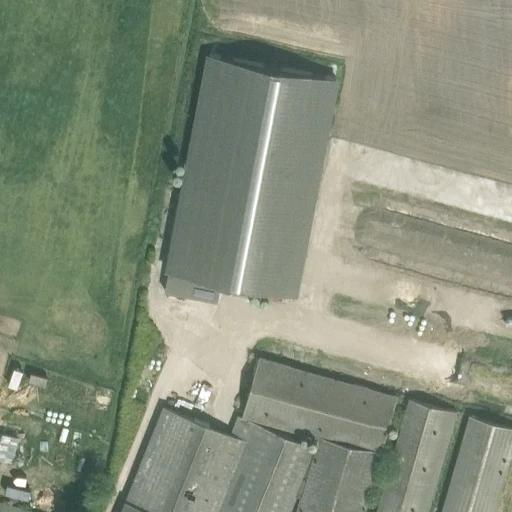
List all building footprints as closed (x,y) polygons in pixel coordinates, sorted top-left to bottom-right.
[(341,73),(207,48),(162,287),(218,297),(222,278),(300,292),(341,73)] [(165,397),(117,511),(290,511),(311,463),(297,511),(359,511),(398,389),(260,346),(235,425),(165,397)] [(380,511),(419,511),(449,413),(413,403),(380,511)] [(441,511),(482,511),(507,429),(469,418),(441,511)] [(0,453),(4,454),(10,424),(0,422),(0,453)]
